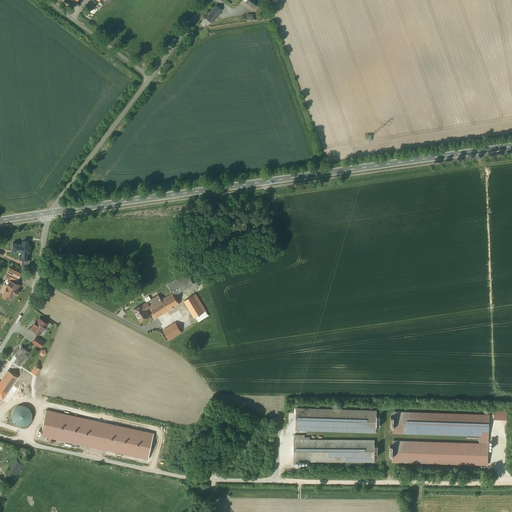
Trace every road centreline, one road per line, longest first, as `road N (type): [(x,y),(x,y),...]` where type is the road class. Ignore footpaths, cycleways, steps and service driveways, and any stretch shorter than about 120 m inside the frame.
road 1 (unclassified): [(0,436),(200,480),(506,482)]
road 2 (secondary): [(511,146),(49,212)]
road 3 (unclassified): [(151,79),(49,212)]
road 4 (unclassified): [(49,212),(31,297),(0,352)]
road 5 (unclassified): [(43,0),(151,79)]
